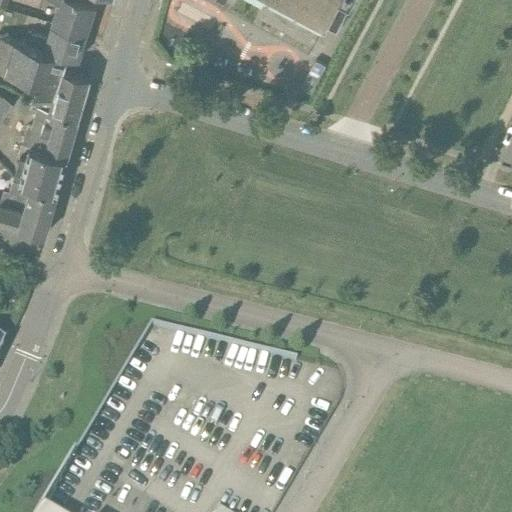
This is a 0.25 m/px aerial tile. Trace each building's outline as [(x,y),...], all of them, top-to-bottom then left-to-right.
[(55,0),(59,1),(52,22),(86,33),(96,4),(82,0),(55,0)] [(275,0),(335,32),(352,0),(275,0)] [(29,45),(68,56),(79,59),(87,34),(52,22),(48,36),(33,32),(29,45)] [(34,104),(78,118),(90,77),(64,69),(68,56),(29,45),(0,36),(0,69),(5,71),(5,72),(7,72),(8,72),(37,81),(31,102),(34,104)] [(30,146),(67,156),(78,118),(34,104),(31,107),(36,110),(31,128),(27,127),(22,143),(30,146)] [(14,180),(58,192),(67,156),(30,146),(26,161),(20,159),(14,180)] [(2,199),(1,200),(0,199),(0,221),(45,236),(58,192),(14,180),(12,180),(8,195),(17,197),(14,207),(9,206),(10,201),(2,199)]
